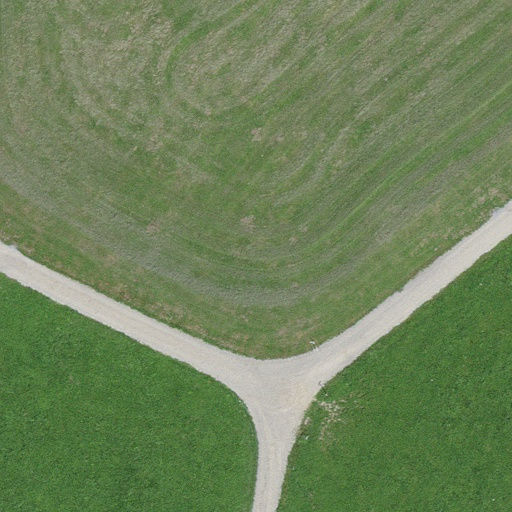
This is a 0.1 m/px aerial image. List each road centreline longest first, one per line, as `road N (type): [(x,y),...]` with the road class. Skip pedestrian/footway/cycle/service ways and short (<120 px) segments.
road 1 (track): [(266,511),(292,401),(511,221)]
road 2 (track): [(0,258),(292,401)]
